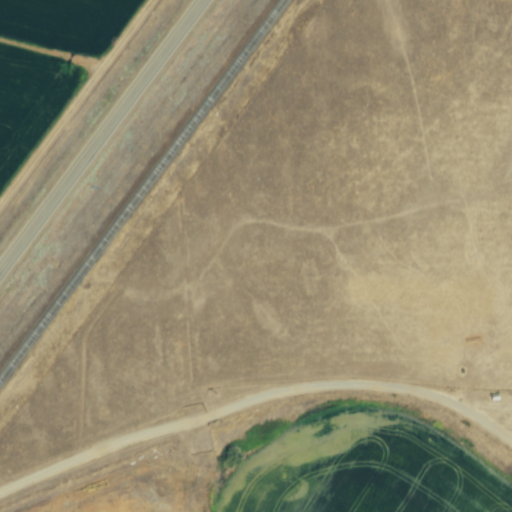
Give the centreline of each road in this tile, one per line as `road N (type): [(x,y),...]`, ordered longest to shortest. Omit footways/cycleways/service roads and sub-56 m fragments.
road 1 (track): [(511,439),(429,394),(340,385),(280,393),(83,456),(0,494)]
road 2 (secondary): [(0,274),(205,0)]
